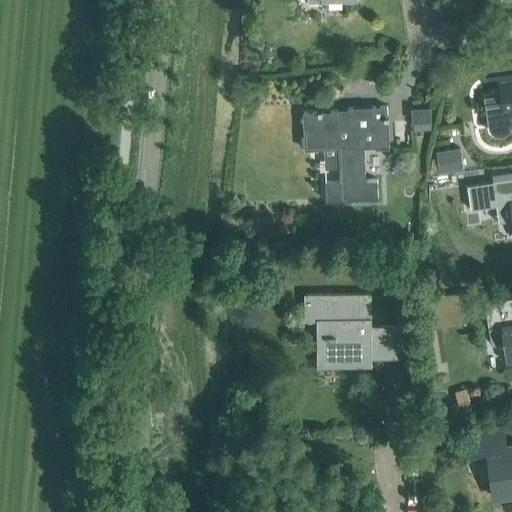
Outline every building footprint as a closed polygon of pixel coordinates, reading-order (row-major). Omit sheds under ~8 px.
[(486,98),(491,129),(494,131),(507,130),(510,126),(508,112),(511,111),(511,80),(500,83),(502,96),(486,98)] [(363,149),(388,148),(387,106),(347,108),(347,110),(303,112),(304,149),(325,149),(325,169),(339,168),(340,181),(325,182),(326,200),(377,198),(377,180),(365,180),(363,149)] [(412,122),(432,122),(431,108),(411,109),(412,122)] [(460,148),(436,152),(440,174),(464,170),(460,148)] [(511,179),(493,182),(467,185),(471,208),(496,205),(495,200),(495,195),(509,192),(511,210),(511,179)] [(434,294),(435,326),(478,324),(477,292),(434,294)] [(369,327),(369,294),(306,295),(306,320),(319,319),(319,365),(372,365),(372,358),(407,357),(407,327),(369,327)] [(511,298),(484,303),(490,345),(504,343),(507,361),(511,360),(511,298)] [(467,388),(454,392),(462,414),(474,410),(467,388)] [(511,444),(505,446),(502,426),(468,431),(473,461),(488,458),(494,498),(511,495),(511,444)]
